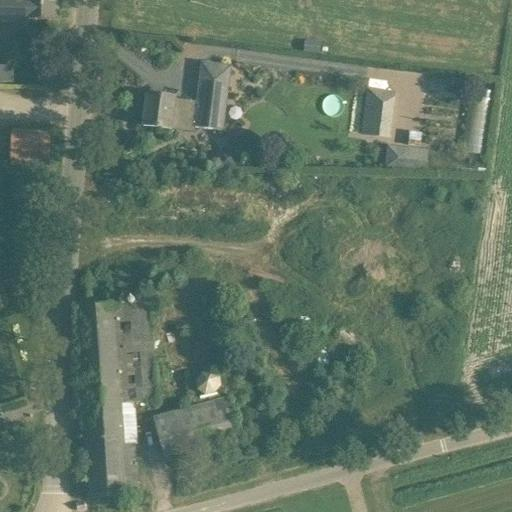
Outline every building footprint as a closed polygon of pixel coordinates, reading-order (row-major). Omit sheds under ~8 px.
[(59,0),(0,0),(0,19),(39,20),(59,21),(59,0)] [(163,129),(171,130),(194,133),(195,128),(221,132),(227,84),(230,67),(201,63),(195,103),(172,100),(173,98),(167,97),(147,95),(143,126),(163,129)] [(0,81),(10,82),(10,66),(0,65),(0,81)] [(362,135),(388,138),(394,93),(368,90),(362,135)] [(11,132),(10,152),(50,155),(51,134),(31,133),(11,132)] [(407,148),(404,171),(427,174),(429,153),(429,151),(407,148)] [(150,304),(77,309),(90,498),(137,494),(134,446),(138,445),(135,404),(157,402),(150,304)] [(347,390),(369,383),(363,363),(310,378),(314,395),(345,386),(347,390)] [(197,382),(197,392),(205,398),(215,397),(221,389),(220,379),(213,373),(203,374),(197,382)] [(231,398),(153,419),(164,457),(241,437),(231,398)] [(84,502),(76,504),(77,511),(85,509),(84,502)]
